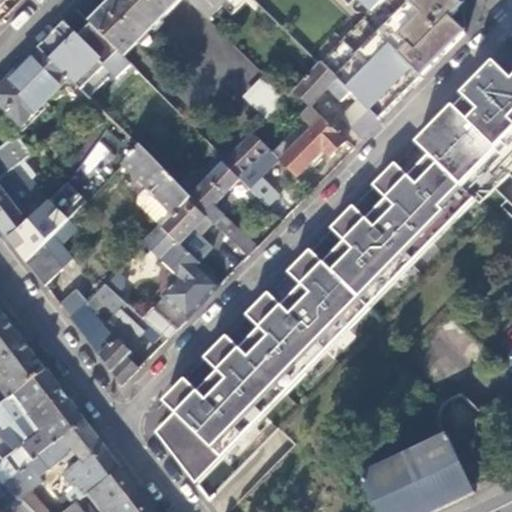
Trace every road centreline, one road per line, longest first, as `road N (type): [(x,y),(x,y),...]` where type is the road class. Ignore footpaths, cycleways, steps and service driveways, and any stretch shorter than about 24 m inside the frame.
road 1 (residential): [(511,24),(117,433)]
road 2 (residential): [(0,279),(117,433)]
